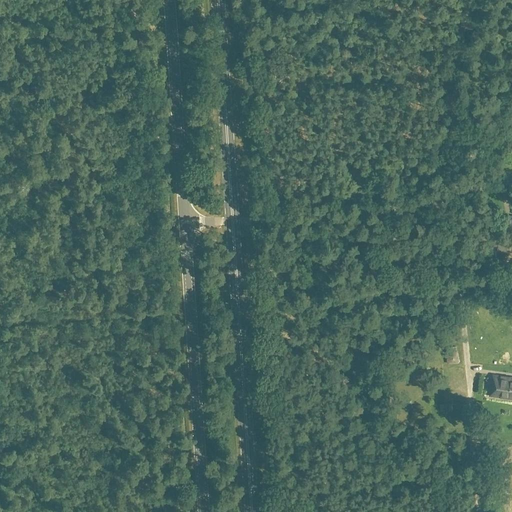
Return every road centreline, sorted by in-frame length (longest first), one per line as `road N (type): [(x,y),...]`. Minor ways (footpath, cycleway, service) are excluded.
road 1 (track): [(298,215),(332,279),(398,511)]
road 2 (primary): [(251,511),(232,219)]
road 3 (tertiary): [(203,511),(186,220)]
road 4 (track): [(474,437),(453,197)]
road 5 (track): [(453,197),(363,214),(232,219)]
road 6 (tertiary): [(186,220),(169,0)]
road 7 (primary): [(232,219),(217,0)]
road 8 (track): [(471,0),(456,59),(453,197)]
